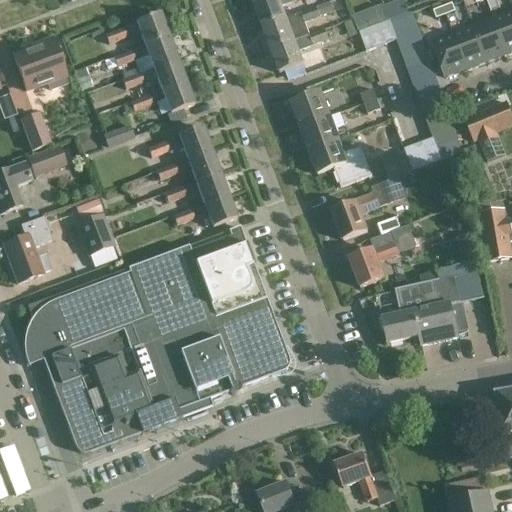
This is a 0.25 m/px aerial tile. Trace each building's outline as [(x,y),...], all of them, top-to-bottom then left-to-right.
[(267,0),(253,5),(262,28),(286,19),(281,7),(296,1),(296,0),(295,0),(267,0)] [(262,28),(271,52),(310,37),(305,25),(334,15),(330,4),(316,9),(316,8),(286,19),(262,28)] [(443,9),(446,16),(455,13),(452,5),(443,9)] [(446,16),(443,9),(433,12),(436,20),(446,16)] [(383,10),(371,15),(375,27),(376,28),(378,26),(388,23),(384,10),(383,10)] [(400,18),(390,22),(397,42),(398,42),(399,45),(420,37),(419,35),(416,26),(412,15),(411,13),(409,14),(399,17),(400,18)] [(511,13),(494,21),(507,56),(511,54),(511,13)] [(109,47),(139,35),(144,48),(168,39),(159,16),(105,37),(109,47)] [(507,56),(494,21),(474,28),(487,64),(507,56)] [(388,23),(378,26),(386,46),(397,42),(390,22),(388,23)] [(375,27),(358,33),(366,54),(386,46),(378,26),(376,28),(375,27)] [(474,28),(454,36),(467,72),(487,64),(474,28)] [(280,75),(298,68),(303,66),(298,53),(314,47),(313,45),(328,40),(325,31),(310,37),(271,52),(280,75)] [(467,72),(454,36),(432,44),(446,80),(467,72)] [(420,37),(399,45),(402,54),(423,47),(420,37)] [(177,62),(168,39),(144,48),(144,49),(114,59),(118,70),(148,59),(153,71),(177,62)] [(47,85),(50,94),(68,87),(53,45),(51,45),(50,44),(48,43),(38,46),(37,49),(38,50),(14,59),(26,93),(47,85)] [(423,47),(402,54),(407,66),(428,59),(423,47)] [(428,59),(407,66),(410,76),(431,69),(431,68),(431,67),(428,59)] [(153,71),(161,94),(185,85),(177,62),(153,71)] [(431,69),(410,76),(414,87),(435,80),(434,77),(432,73),(431,69)] [(85,70),(74,74),(81,95),(93,90),(85,70)] [(126,92),(144,86),(140,76),(122,82),(126,92)] [(435,80),(414,87),(418,97),(439,90),(438,89),(435,80)] [(194,108),(185,85),(161,94),(170,116),(194,108)] [(439,90),(418,97),(422,108),(442,101),(439,90)] [(320,91),(289,103),(291,106),(300,130),(331,119),(322,95),(320,91)] [(374,91),(361,96),(365,107),(378,102),(374,91)] [(0,116),(2,122),(15,117),(7,95),(0,98),(0,116)] [(134,115),(152,108),(149,99),(131,105),(134,115)] [(390,109),(386,99),(378,102),(365,107),(365,108),(368,117),(390,109)] [(442,101),(422,108),(426,119),(446,112),(442,101)] [(511,114),(507,103),(465,120),(475,144),(478,143),(480,147),(487,164),(506,157),(498,139),(499,139),(498,136),(511,129),(511,114)] [(446,112),(426,119),(430,129),(450,122),(448,116),(446,112)] [(21,125),(32,153),(50,146),(39,118),(21,125)] [(300,130),(309,153),(339,142),(347,139),(344,130),(336,133),(331,119),(300,130)] [(450,122),(430,129),(434,140),(443,162),(458,157),(457,142),(450,122)] [(130,127),(103,137),(107,150),(134,140),(130,127)] [(179,139),(183,150),(187,162),(210,153),(202,130),(179,139)] [(434,140),(424,144),(432,166),(443,162),(434,140)] [(334,171),(341,189),(372,177),(361,149),(344,155),(340,142),(339,142),(309,153),(318,177),(334,171)] [(169,154),(165,144),(148,150),(151,160),(169,154)] [(415,147),(404,151),(405,153),(412,172),(413,173),(423,170),(432,166),(424,144),(415,147)] [(26,159),(34,179),(67,167),(59,147),(26,159)] [(210,153),(187,162),(191,173),(195,185),(219,176),(210,153)] [(405,153),(383,161),(390,180),(409,173),(411,172),(412,172),(405,153)] [(178,177),(174,166),(156,173),(160,184),(178,177)] [(23,167),(2,175),(0,175),(0,217),(21,210),(13,189),(29,183),(23,167)] [(355,205),(351,207),(332,214),(343,242),(367,233),(361,216),(407,198),(404,189),(413,185),(409,173),(390,180),(372,189),(374,195),(354,202),(355,205)] [(195,185),(200,196),(204,207),(228,199),(219,176),(195,185)] [(141,203),(154,199),(148,183),(135,188),(141,203)] [(183,189),(165,197),(169,206),(187,200),(183,189)] [(228,199),(204,207),(212,230),(236,221),(228,199)] [(98,202),(76,210),(81,224),(103,216),(98,202)] [(490,205),(479,207),(488,264),(511,259),(511,258),(504,212),(491,214),(490,205)] [(191,213),(173,219),(159,224),(163,234),(195,223),(191,213)] [(459,220),(457,214),(444,219),(446,225),(459,220)] [(82,226),(76,228),(88,260),(90,260),(94,270),(117,262),(113,251),(116,250),(110,234),(104,217),(82,226)] [(401,230),(397,219),(377,226),(382,237),(401,230)] [(46,257),(37,260),(34,250),(52,243),(43,220),(21,228),(25,240),(3,248),(8,263),(11,262),(13,269),(11,270),(17,287),(44,277),(43,276),(52,273),(46,257)] [(24,343),(23,347),(23,351),(24,354),(24,358),(25,362),(26,365),(28,369),(35,366),(43,363),(76,450),(77,452),(78,454),(80,455),(82,456),(84,457),(86,457),(88,456),(148,433),(159,429),(169,425),(212,410),(209,402),(230,394),(231,395),(232,396),(233,397),(234,397),(235,397),(236,397),(237,397),(238,396),(239,395),(239,394),(240,393),(240,392),(239,391),(241,390),(285,373),(286,371),(287,369),(288,367),(288,365),(289,362),(239,229),(187,248),(126,271),(26,309),(31,322),(30,324),(28,327),(27,330),(26,333),(25,336),(24,340),(24,343)] [(411,252),(406,240),(374,252),(350,261),(360,290),(385,281),(378,264),(398,256),(398,257),(411,252)] [(475,250),(460,254),(462,261),(477,257),(475,250)] [(422,287),(408,290),(419,339),(422,348),(458,340),(451,308),(485,301),(480,281),(476,260),(438,274),(437,272),(420,278),(422,287)] [(402,316),(382,321),(388,346),(419,339),(408,290),(396,293),(402,316)] [(511,393),(495,397),(498,407),(492,409),(496,427),(500,426),(502,438),(511,435),(511,393)] [(396,502),(392,492),(386,473),(371,478),(363,456),(335,466),(344,492),(360,486),(366,503),(376,499),(379,508),(396,502)] [(449,486),(451,499),(472,495),(470,483),(449,486)] [(308,511),(305,502),(295,506),(286,485),(258,496),(264,511),(308,511)] [(492,511),(489,494),(469,499),(450,503),(451,511),(492,511)]
